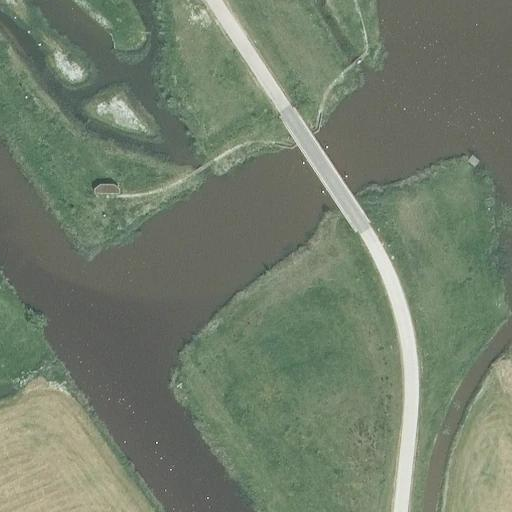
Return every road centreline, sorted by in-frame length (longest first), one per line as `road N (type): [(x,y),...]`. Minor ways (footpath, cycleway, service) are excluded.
road 1 (unclassified): [(399,511),(409,364),(390,282),(362,228)]
road 2 (unclassified): [(212,0),(362,228)]
